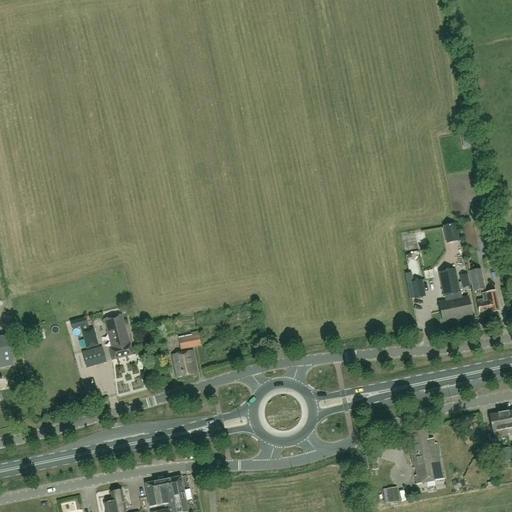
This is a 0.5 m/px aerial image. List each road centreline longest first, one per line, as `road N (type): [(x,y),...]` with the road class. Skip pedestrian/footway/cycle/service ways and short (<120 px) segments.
road 1 (unclassified): [(0,500),(140,471),(268,465)]
road 2 (unclassified): [(0,445),(248,370)]
road 3 (unclassified): [(299,359),(511,337)]
road 4 (unclassified): [(317,454),(511,395)]
road 5 (primary): [(0,472),(177,434)]
road 6 (primary): [(378,392),(511,365)]
